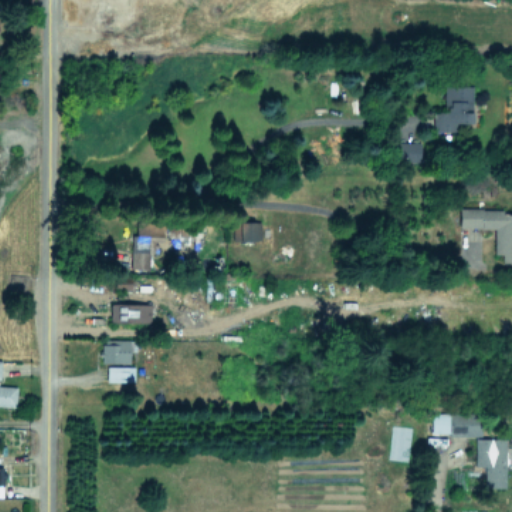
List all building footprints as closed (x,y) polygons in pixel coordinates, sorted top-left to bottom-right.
[(431,131),(454,131),(454,122),(470,123),(470,85),(443,85),(443,111),(431,111),(431,131)] [(418,142),(394,141),(394,161),(418,162),(418,142)] [(511,262),(511,212),(502,212),(502,208),(458,208),(458,228),(492,228),(492,254),(500,254),(500,262),(511,262)] [(130,268),(147,269),(147,253),(152,253),(152,239),(160,240),(161,222),(132,221),(130,268)] [(259,221),(231,222),(232,240),(259,240),(259,221)] [(128,289),(128,276),(112,276),(112,289),(128,289)] [(149,322),(149,304),(108,303),(108,322),(149,322)] [(127,363),(128,350),(134,351),(134,340),(100,339),(100,362),(127,363)] [(133,381),(133,366),(106,366),(106,381),(133,381)] [(0,405),(14,406),(15,386),(0,385),(0,405)] [(430,435),(479,434),(478,412),(429,413),(430,435)] [(503,488),(504,438),(473,438),(473,466),(483,466),(483,488),(503,488)]
